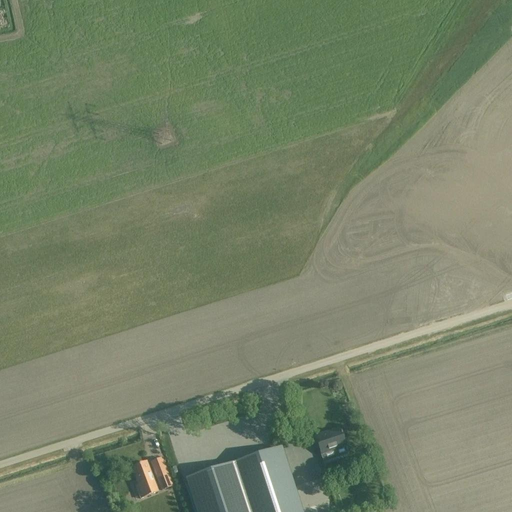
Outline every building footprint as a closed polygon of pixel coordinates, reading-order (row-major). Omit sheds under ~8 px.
[(316,437),(322,455),(335,451),(338,458),(348,455),(345,447),(346,447),(342,436),(342,435),(342,434),(341,434),(340,431),(327,436),(326,434),(316,437)] [(302,511),(283,450),(187,481),(196,511),(302,511)] [(173,487),(162,460),(151,464),(162,492),(173,487)] [(147,463),(132,469),(144,498),(158,493),(147,463)] [(310,511),(320,511),(320,502),(310,502),(310,511)]
